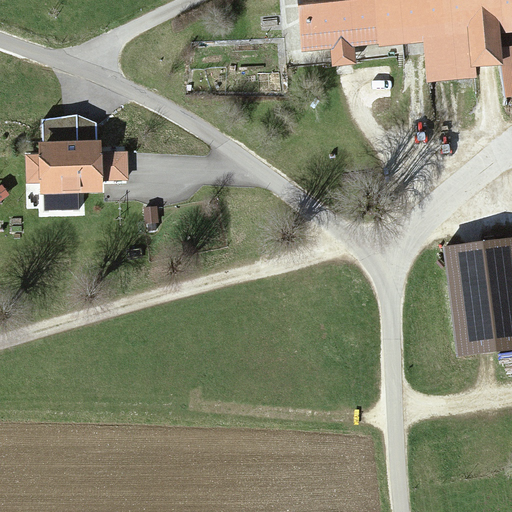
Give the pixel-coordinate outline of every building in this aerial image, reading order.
[(511,0),(296,0),(302,51),(330,48),(332,66),(356,63),(354,46),(378,44),(379,47),(423,42),(427,83),(477,78),(476,67),(501,64),(504,64),(503,47),(501,34),(511,32),(511,0)] [(511,45),(503,47),(504,64),(501,64),(506,98),(511,96),(511,45)] [(42,120),(43,141),(96,140),(96,123),(76,115),(42,120)] [(43,141),(39,141),(39,154),(25,154),(26,183),(39,183),(40,193),(102,192),(102,180),(128,180),(127,151),(102,151),(102,140),(96,140),(43,141)] [(157,205),(143,206),(145,223),(147,223),(148,230),(156,230),(155,222),(158,222),(157,205)] [(511,238),(443,247),(457,356),(511,348),(511,238)]
